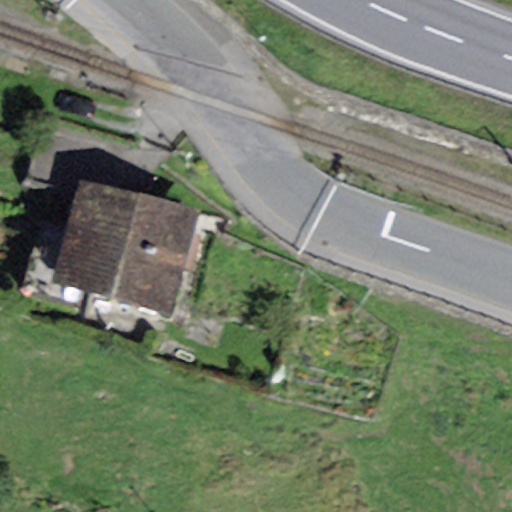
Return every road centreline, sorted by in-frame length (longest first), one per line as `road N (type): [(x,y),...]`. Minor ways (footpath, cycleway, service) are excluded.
road 1 (tertiary): [(122,0),(176,44),(284,179),(336,216),(511,275)]
road 2 (primary): [(358,0),(511,54)]
